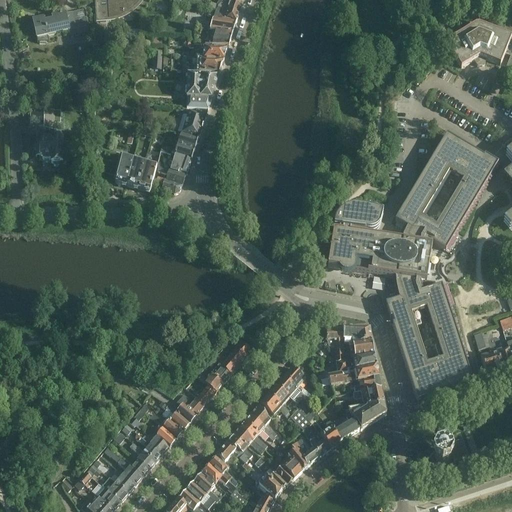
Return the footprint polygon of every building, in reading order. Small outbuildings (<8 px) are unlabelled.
[(107,0),(110,12),(111,19),(130,15),(129,12),(137,10),(136,2),(148,0),(107,0)] [(209,9),(213,10),(215,10),(217,11),(218,9),(222,11),(239,15),(243,4),(226,0),(225,2),(217,1),(216,6),(211,4),(209,9)] [(215,10),(212,20),(217,20),(237,23),(239,15),(222,11),(218,9),(217,11),(215,10)] [(52,22),(46,23),(45,18),(35,19),(36,22),(33,22),(36,39),(37,39),(37,44),(39,44),(39,45),(46,45),(46,43),(48,43),(47,37),(86,28),(82,11),(61,16),(61,15),(58,16),(59,16),(52,18),(52,22)] [(217,20),(212,20),(215,20),(213,28),(214,28),(213,32),(233,35),(237,23),(217,20)] [(500,66),(511,39),(478,25),(476,26),(445,44),(461,69),(473,62),(477,68),(483,67),(486,61),(500,66)] [(213,32),(209,46),(229,46),(231,39),(233,35),(213,32)] [(203,55),(203,63),(223,64),(227,51),(200,50),(200,55),(203,55)] [(161,71),(162,54),(153,54),(152,70),(161,71)] [(193,74),(195,75),(219,76),(223,64),(203,63),(196,62),(196,67),(194,67),(194,74),(193,74)] [(420,74),(425,78),(435,66),(429,62),(420,74)] [(188,76),(187,99),(186,110),(199,110),(208,111),(218,78),(188,76)] [(54,132),(55,124),(60,124),(60,113),(32,111),(30,131),(36,131),(36,140),(36,157),(40,157),(40,158),(42,158),(42,160),(51,160),(51,164),(52,164),(54,167),(59,167),(61,165),(62,165),(62,140),(43,140),(43,131),(54,132)] [(199,139),(206,118),(185,111),(178,133),(199,139)] [(178,135),(175,146),(194,152),(198,140),(180,135),(178,135)] [(327,252),(326,254),(325,255),(325,256),(324,257),(323,258),(322,259),(322,260),(328,264),(327,269),(395,279),(395,285),(387,286),(388,291),(389,297),(397,295),(398,301),(386,305),(385,305),(388,315),(390,320),(392,319),(393,325),(392,326),(392,327),(416,403),(472,383),(441,287),(422,293),(420,283),(426,284),(432,247),(426,246),(428,242),(445,252),(497,166),(498,165),(484,157),(483,158),(480,156),(481,155),(463,144),(463,146),(446,136),(394,222),(407,229),(404,233),(399,242),(365,237),(366,234),(367,235),(373,234),(378,231),(380,226),(382,217),(380,216),(373,214),(359,210),(351,210),(341,214),(336,220),(334,229),(338,230),(337,233),(333,232),(332,240),(331,241),(331,243),(331,244),(330,245),(330,246),(329,248),(328,249),(328,250),(327,251),(327,252)] [(172,155),(171,156),(191,162),(194,152),(175,146),(172,154),(175,155),(175,156),(172,155)] [(511,150),(506,155),(511,161),(511,170),(503,178),(511,189),(511,214),(509,217),(511,220),(511,150)] [(116,185),(126,187),(133,159),(132,163),(128,162),(129,158),(121,156),(114,182),(116,185)] [(172,166),(170,172),(186,177),(191,162),(171,156),(168,165),(172,166)] [(133,159),(126,187),(138,190),(144,166),(140,165),(141,161),(133,159)] [(145,162),(144,166),(138,190),(150,194),(156,172),(156,169),(152,168),(153,164),(145,162)] [(170,172),(158,168),(157,173),(167,177),(166,182),(182,188),(186,177),(170,172)] [(182,188),(166,182),(158,180),(156,185),(162,187),(161,193),(174,196),(174,197),(179,194),(182,188)] [(262,342),(269,334),(264,330),(263,331),(262,330),(261,330),(260,329),(256,335),(258,336),(257,338),(262,342)] [(342,331),(343,342),(350,342),(350,346),(349,346),(356,345),(356,330),(342,331)] [(369,330),(356,330),(356,345),(371,343),(369,330)] [(326,331),(326,342),(329,348),(334,348),(334,356),(335,356),(343,356),(343,342),(342,331),(326,331)] [(239,343),(229,355),(241,365),(251,354),(239,343)] [(371,343),(356,345),(349,346),(349,350),(353,349),(355,361),(363,359),(364,360),(374,358),(371,343)] [(508,353),(499,356),(504,371),(511,368),(511,363),(509,353),(508,353)] [(213,361),(219,366),(231,377),(241,365),(229,355),(223,362),(217,356),(213,361)] [(335,356),(334,356),(335,364),(337,376),(328,379),(330,388),(350,385),(351,385),(349,374),(346,363),(344,363),(343,356),(335,356)] [(490,357),(489,357),(495,375),(504,371),(499,356),(496,357),(496,358),(491,359),(490,357)] [(495,375),(489,357),(480,360),(485,378),(495,375)] [(353,368),(354,373),(376,369),(376,368),(375,368),(374,367),(375,365),(376,365),(375,365),(374,358),(364,360),(363,359),(355,361),(352,362),(353,368)] [(219,366),(211,375),(214,378),(223,386),(231,377),(219,366)] [(354,373),(349,374),(351,385),(359,384),(378,380),(376,369),(354,373)] [(292,370),(284,379),(304,396),(307,393),(303,390),(302,391),(299,388),(305,382),(292,370)] [(120,371),(116,380),(136,389),(140,380),(120,371)] [(196,378),(205,386),(216,395),(223,386),(214,378),(211,375),(206,381),(199,375),(196,378)] [(284,379),(276,388),(290,399),(296,405),(304,396),(284,379)] [(351,385),(350,385),(351,390),(353,390),(354,395),(353,395),(381,391),(378,380),(359,384),(351,385)] [(199,396),(197,399),(206,406),(216,395),(205,386),(198,395),(199,396)] [(276,388),(268,397),(287,414),(290,411),(287,408),(286,409),(283,406),(290,399),(276,388)] [(381,391),(353,395),(354,401),(361,400),(363,407),(361,407),(361,410),(384,407),(381,391)] [(179,393),(173,401),(175,402),(187,411),(188,410),(196,417),(206,406),(197,399),(192,404),(179,393)] [(49,415),(67,398),(62,394),(56,399),(52,395),(49,398),(47,395),(38,404),(49,415)] [(287,414),(268,397),(260,406),(273,418),(279,411),(282,413),(281,414),(285,417),(287,414)] [(170,404),(168,407),(172,410),(190,425),(196,417),(188,410),(187,411),(175,402),(173,401),(170,404)] [(171,415),(167,420),(183,433),(190,425),(172,410),(168,407),(165,410),(171,415)] [(384,407),(361,410),(348,412),(360,432),(386,416),(384,407)] [(259,408),(251,417),(265,429),(271,435),(274,439),(276,437),(267,426),(270,423),(259,408)] [(142,413),(151,420),(156,424),(155,424),(176,441),(183,433),(167,420),(163,424),(153,416),(153,417),(145,410),(142,413)] [(303,432),(311,426),(297,412),(289,419),(303,432)] [(74,446),(40,414),(36,434),(62,459),(74,446)] [(251,417),(245,424),(259,436),(265,442),(268,439),(273,443),(275,440),(274,439),(271,435),(265,429),(251,417)] [(325,426),(328,431),(330,433),(331,432),(333,436),(334,436),(340,444),(359,433),(352,423),(349,425),(346,421),(345,419),(331,427),(329,424),(325,426)] [(129,425),(134,429),(138,423),(134,420),(129,425)] [(428,436),(442,431),(439,423),(424,428),(428,436)] [(154,436),(153,436),(155,438),(169,449),(176,441),(155,424),(153,427),(157,431),(160,433),(156,438),(154,436)] [(245,424),(239,430),(264,451),(266,448),(256,439),(259,436),(245,424)] [(126,427),(122,432),(127,437),(132,431),(126,427)] [(239,430),(234,437),(247,448),(248,448),(249,446),(261,455),(264,451),(239,430)] [(324,442),(323,443),(330,452),(340,444),(334,436),(333,436),(331,432),(330,433),(328,431),(320,437),(324,442)] [(144,439),(142,440),(150,447),(162,457),(169,449),(155,438),(153,436),(148,442),(144,439)] [(446,440),(451,453),(448,454),(448,453),(442,450),(436,452),(434,458),(436,464),(441,466),(447,465),(450,459),(449,458),(452,457),(456,470),(469,466),(459,436),(446,440)] [(234,437),(228,444),(235,450),(237,449),(241,452),(243,454),(249,461),(252,457),(245,451),(248,448),(247,448),(234,437)] [(477,459),(470,438),(464,440),(472,461),(477,459)] [(150,447),(142,440),(141,439),(138,443),(147,450),(144,454),(156,465),(162,457),(150,447)] [(311,439),(308,442),(314,450),(321,459),(330,452),(323,443),(317,448),(311,439)] [(286,442),(280,446),(283,450),(289,445),(286,442)] [(296,445),(291,449),(294,453),(307,470),(321,459),(314,450),(308,442),(314,450),(307,455),(304,451),(301,453),(296,445)] [(116,447),(112,444),(108,449),(114,455),(117,452),(114,450),(116,447)] [(235,450),(228,444),(217,457),(225,463),(234,453),(235,455),(238,451),(240,453),(241,452),(237,449),(235,450)] [(140,458),(137,462),(149,472),(156,465),(144,454),(143,454),(132,445),(129,449),(140,458)] [(294,453),(287,459),(302,475),(307,470),(294,453),(291,449),(294,453)] [(107,450),(104,454),(110,459),(113,455),(107,450)] [(241,452),(240,453),(236,458),(239,460),(239,461),(245,465),(249,461),(243,454),(241,452)] [(215,458),(209,466),(236,490),(239,486),(225,474),(229,469),(215,458)] [(258,469),(265,463),(261,459),(255,466),(258,469)] [(290,462),(281,470),(294,482),(302,475),(287,459),(290,462)] [(117,469),(115,471),(122,477),(135,488),(142,480),(130,469),(121,461),(118,465),(126,472),(124,475),(117,469)] [(137,462),(130,469),(142,480),(149,472),(137,462)] [(98,471),(93,466),(88,471),(94,476),(98,471)] [(209,466),(202,474),(215,486),(218,482),(229,490),(227,492),(230,494),(231,495),(236,490),(209,466)] [(281,470),(275,475),(288,488),(294,482),(281,470)] [(111,479),(109,481),(128,497),(135,488),(122,477),(115,471),(117,473),(111,480),(111,479)] [(264,476),(265,478),(269,481),(281,493),(288,488),(275,475),(275,476),(270,471),(264,476)] [(86,475),(79,483),(84,487),(87,489),(89,487),(86,484),(91,479),(86,475)] [(200,476),(193,484),(212,500),(215,503),(216,504),(219,501),(210,494),(214,488),(200,476)] [(255,486),(258,489),(265,495),(275,504),(281,493),(269,481),(265,478),(264,476),(255,486)] [(109,481),(103,489),(121,505),(128,497),(109,481)] [(68,494),(72,490),(65,483),(61,487),(68,494)] [(84,487),(79,483),(74,488),(79,493),(84,487)] [(193,484),(186,492),(200,504),(208,511),(215,503),(212,500),(193,484)] [(104,490),(97,498),(112,511),(114,511),(121,505),(103,489),(102,489),(104,490)] [(186,492),(179,501),(186,507),(191,511),(199,511),(196,509),(200,504),(186,492)] [(265,495),(261,503),(270,511),(275,504),(265,495)] [(511,511),(511,495),(455,511),(511,511)] [(240,497),(235,502),(241,508),(246,503),(240,497)] [(90,501),(88,503),(94,509),(95,510),(96,511),(112,511),(97,498),(93,503),(90,501)] [(179,501),(168,511),(182,511),(186,507),(179,501)] [(88,503),(84,507),(81,511),(82,511),(96,511),(95,510),(94,509),(88,503)] [(261,503),(257,511),(258,511),(270,511),(261,503)]
